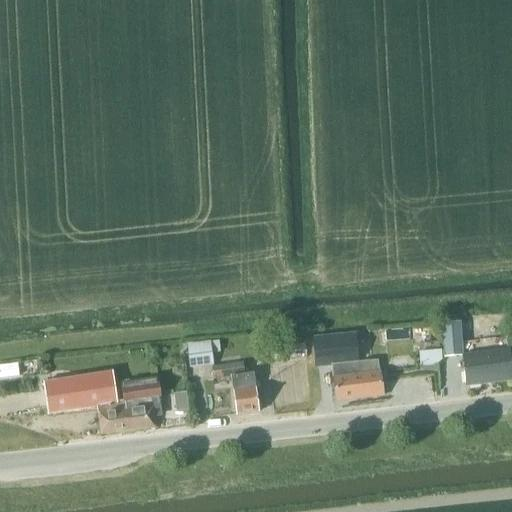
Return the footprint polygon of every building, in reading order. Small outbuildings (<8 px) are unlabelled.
[(459,322),(440,324),(443,358),(460,356),(462,356),(461,344),(459,322)] [(354,335),(312,340),(316,369),(330,367),(357,364),(357,363),(354,335)] [(213,366),(210,343),(186,346),(189,369),(213,366)] [(271,348),(272,358),(306,356),(305,346),(271,348)] [(462,356),(460,356),(464,389),(511,383),(511,377),(511,376),(509,351),(506,351),(464,356),(462,356)] [(440,352),(418,354),(420,371),(424,371),(424,372),(438,371),(437,366),(441,362),(440,352)] [(357,364),(330,367),(332,386),(334,403),(382,398),(379,373),(378,373),(377,362),(357,364)] [(235,416),(257,413),(252,375),(246,376),(245,371),(242,371),(242,364),(210,369),(211,381),(230,378),(235,416)] [(0,379),(18,377),(17,365),(0,367),(0,379)] [(119,382),(122,403),(116,404),(111,374),(42,385),(47,415),(96,408),(99,436),(154,429),(152,416),(160,415),(157,399),(160,399),(157,377),(119,382)]
